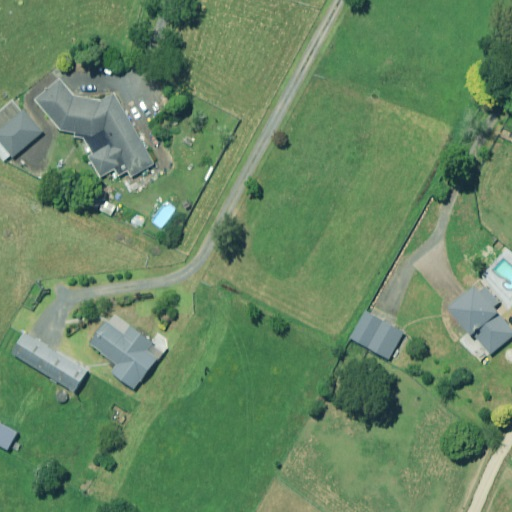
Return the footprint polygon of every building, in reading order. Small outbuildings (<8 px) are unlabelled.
[(79,96),(65,79),(39,100),(64,131),(79,133),(78,137),(98,140),(105,135),(111,147),(92,157),(103,178),(118,170),(122,177),(132,172),(135,177),(160,164),(121,92),(107,100),(79,96)] [(0,113),(0,151),(8,161),(14,156),(16,158),(46,133),(17,99),(0,113)] [(170,177),(166,170),(152,178),(156,185),(170,177)] [(121,206),(110,201),(105,212),(115,217),(121,206)] [(511,265),(505,260),(496,271),(507,280),(503,284),(511,290),(511,265)] [(504,302),(485,279),(451,307),(463,321),(455,328),(490,370),(499,362),(494,356),(511,340),(511,324),(498,308),(504,302)] [(406,331),(370,311),(355,339),(391,359),(406,331)] [(127,335),(111,323),(95,345),(122,365),(116,373),(138,390),(161,360),(149,350),(156,342),(134,326),(127,335)] [(92,373),(31,334),(18,354),(79,393),(92,373)] [(21,434),(0,422),(0,444),(12,451),(21,434)]
